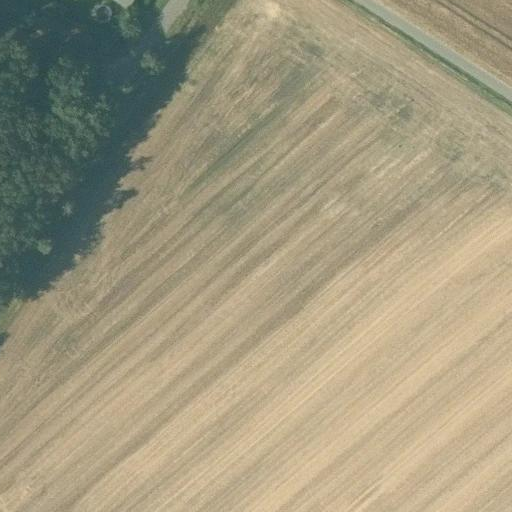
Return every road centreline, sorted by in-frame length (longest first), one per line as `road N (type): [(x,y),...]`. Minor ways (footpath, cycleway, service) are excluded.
road 1 (unclassified): [(0,267),(193,0)]
road 2 (residential): [(359,0),(511,97)]
